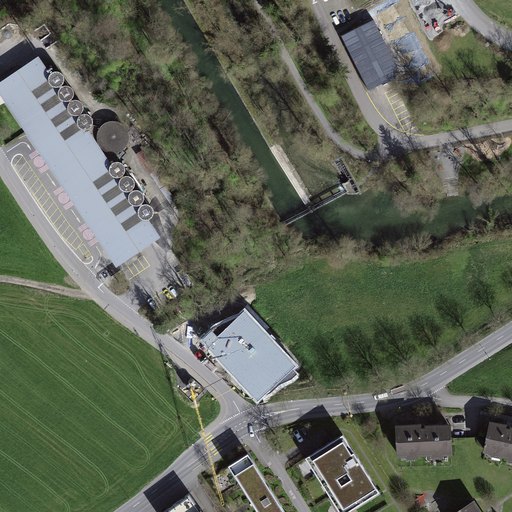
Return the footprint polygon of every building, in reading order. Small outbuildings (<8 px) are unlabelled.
[(362,27),(346,36),(373,90),(390,81),(362,27)] [(27,70),(0,87),(0,95),(115,269),(149,247),(162,238),(47,66),(43,59),(27,70)] [(511,429),(492,424),(485,453),(511,459),(511,429)] [(455,426),(400,428),(401,457),(456,455),(455,426)] [(379,492),(343,434),(310,454),(346,511),(379,492)] [(269,490),(249,457),(232,468),(259,511),(283,511),(282,509),(287,506),(275,487),(269,490)] [(202,511),(190,495),(167,511),(202,511)] [(483,511),(477,503),(463,511),(483,511)]
